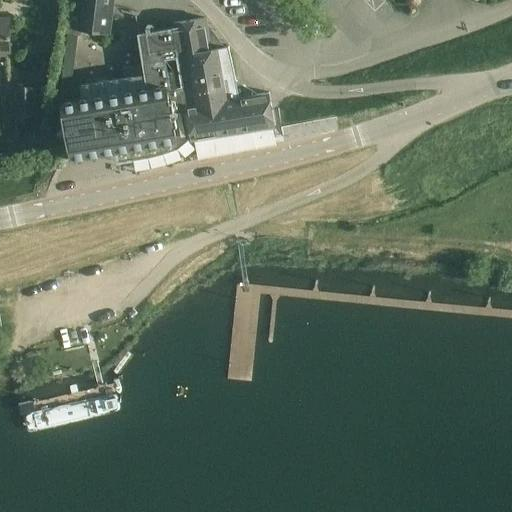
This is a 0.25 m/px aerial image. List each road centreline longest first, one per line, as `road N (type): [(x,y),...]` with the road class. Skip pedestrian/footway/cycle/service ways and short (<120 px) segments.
road 1 (tertiary): [(0,218),(288,155),(498,81)]
road 2 (unclassified): [(282,81),(369,61),(511,8)]
road 3 (unclassified): [(498,81),(324,92),(282,81)]
